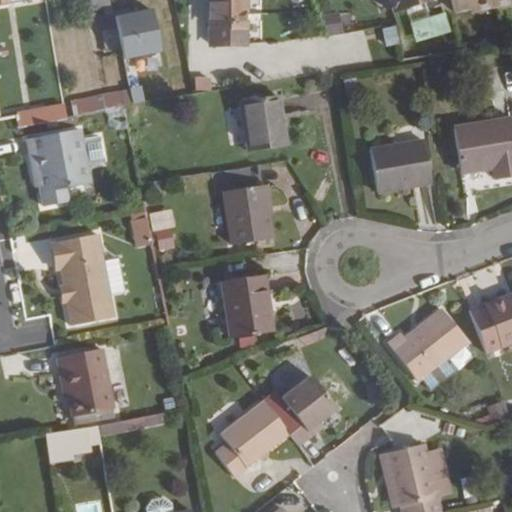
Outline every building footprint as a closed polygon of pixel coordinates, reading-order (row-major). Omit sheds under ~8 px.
[(109,8),(107,0),(90,0),(92,11),(109,8)] [(243,0),(209,0),(210,32),(244,31),(243,0)] [(511,0),(453,0),(458,15),(511,1),(511,0)] [(158,9),(119,15),(126,61),(166,54),(158,9)] [(326,14),(327,35),(342,35),(341,13),(326,14)] [(447,13),(429,18),(434,37),(452,33),(447,13)] [(120,50),(113,14),(104,15),(99,16),(106,53),(120,50)] [(244,48),(244,31),(210,32),(210,48),(244,48)] [(55,66),(53,54),(37,57),(40,68),(55,66)] [(149,96),(143,67),(132,70),(138,99),(149,96)] [(358,95),(355,79),(343,82),(346,97),(358,95)] [(128,87),(72,101),(76,118),(132,104),(128,87)] [(286,146),(279,96),(240,102),(247,153),(286,146)] [(66,104),(18,111),(20,128),(68,121),(66,104)] [(511,177),(511,119),(453,129),(461,174),(492,169),(494,181),(511,177)] [(90,184),(80,130),(26,140),(35,188),(39,188),(43,207),(67,203),(64,189),(90,184)] [(431,184),(423,141),(370,151),(377,194),(431,184)] [(273,215),(268,185),(263,186),(268,216),(273,215)] [(268,216),(263,186),(222,192),(230,246),(272,239),(268,216)] [(168,211),(149,216),(159,252),(177,247),(168,211)] [(152,245),(146,218),(131,221),(136,249),(152,245)] [(113,319),(97,235),(50,244),(55,272),(60,272),(71,327),(113,319)] [(300,252),(268,253),(268,272),(300,271),(300,252)] [(273,333),(264,275),(220,282),(230,339),(273,333)] [(511,343),(511,294),(484,305),(483,304),(470,309),(487,353),(511,343)] [(452,374),(443,362),(467,343),(441,311),(404,339),(400,334),(387,345),(417,383),(422,379),(431,390),(452,374)] [(113,410),(101,349),(56,358),(65,401),(68,400),(72,418),(73,417),(112,410),(113,410)] [(319,423),(336,410),(309,376),(281,399),(274,392),(263,400),(291,433),(300,446),(310,438),(306,433),(319,423)] [(233,478),(291,433),(263,400),(219,435),(226,444),(214,453),(233,478)] [(487,425),(509,416),(503,401),(463,418),(487,425)] [(74,426),(114,419),(112,410),(73,417),(74,426)] [(100,437),(164,425),(162,418),(98,429),(100,437)] [(310,438),(323,428),(319,423),(306,433),(310,438)] [(101,445),(98,429),(88,431),(91,446),(101,445)] [(74,456),(92,453),(91,446),(88,431),(76,433),(45,440),(49,465),(75,461),(74,456)] [(451,495),(437,440),(382,454),(395,508),(400,507),(401,511),(439,511),(436,499),(451,495)] [(395,508),(382,454),(377,455),(390,509),(395,508)] [(501,497),(498,484),(487,488),(490,500),(501,497)] [(172,511),(172,504),(163,498),(150,501),(145,508),(145,511),(172,511)]
